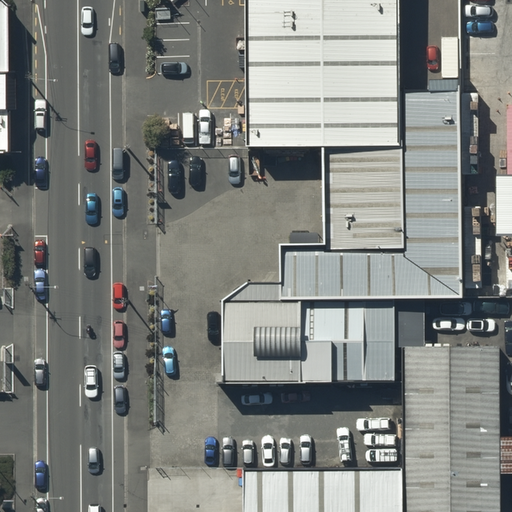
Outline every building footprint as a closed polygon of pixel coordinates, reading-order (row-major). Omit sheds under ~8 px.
[(244,0),(247,147),(324,146),(326,246),(281,247),(282,282),(282,299),(396,297),(461,296),(458,93),(401,94),(399,0),(244,0)] [(0,3),(0,84),(9,84),(8,13),(0,3)] [(0,156),(8,157),(9,84),(0,84),(0,156)] [(247,282),(222,301),(222,382),(394,380),(396,297),(282,299),(282,282),(247,282)] [(499,511),(498,353),(400,354),(401,511),(499,511)] [(399,511),(399,475),(238,477),(238,511),(399,511)]
